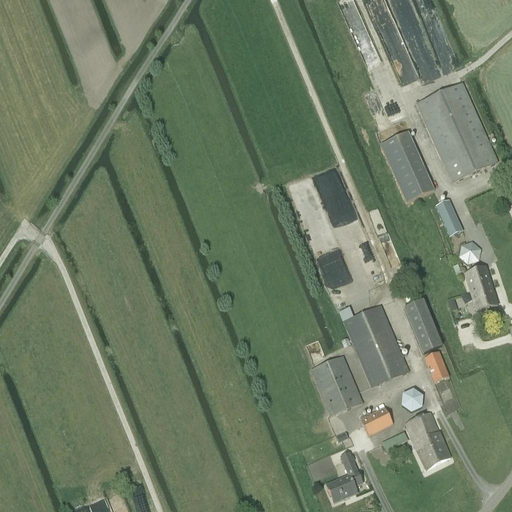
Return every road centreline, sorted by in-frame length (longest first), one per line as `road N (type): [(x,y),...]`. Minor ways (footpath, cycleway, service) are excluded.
road 1 (track): [(491,502),(440,414),(271,0)]
road 2 (track): [(0,266),(22,226),(53,252),(160,511)]
road 3 (unclassified): [(0,305),(187,0)]
road 4 (track): [(511,37),(468,74),(408,105),(358,0)]
